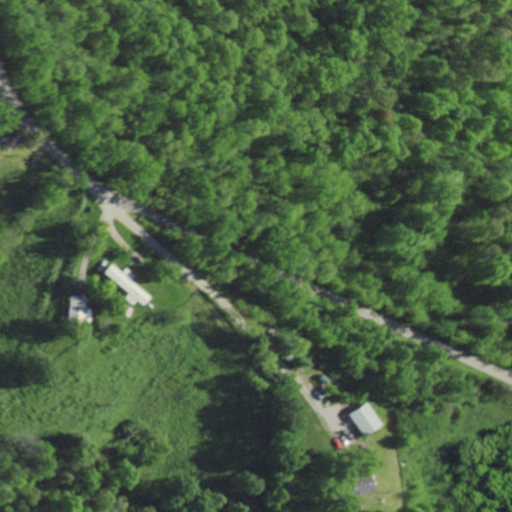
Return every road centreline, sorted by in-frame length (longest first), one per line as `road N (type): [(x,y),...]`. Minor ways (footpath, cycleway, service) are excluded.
road 1 (residential): [(511,383),(152,220)]
road 2 (residential): [(152,220),(70,175),(0,89)]
